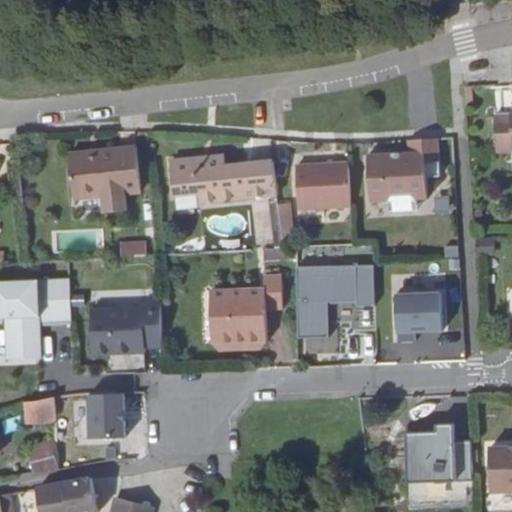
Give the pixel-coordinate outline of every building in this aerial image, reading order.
[(511,14),(511,0),(468,4),(469,18),(511,14)] [(511,108),(510,109),(510,115),(495,115),(489,115),(492,153),(509,152),(510,161),(507,161),(508,167),(511,170),(511,169),(511,108)] [(442,165),(440,139),(407,140),(408,150),(402,151),(403,161),(390,161),(390,151),(366,153),(370,206),(388,205),(394,196),(414,195),(420,202),(430,202),(428,177),(427,167),(439,166),(442,165)] [(142,192),(137,147),(70,154),(75,199),(102,197),(104,213),(126,211),(125,194),(142,192)] [(403,161),(402,151),(390,151),(390,161),(403,161)] [(202,205),(277,197),(274,163),(226,169),(225,157),(172,163),(175,197),(200,195),(202,205)] [(296,209),(350,208),(349,160),(295,161),(296,209)] [(421,210),(420,202),(414,195),(394,196),(388,205),(389,212),(421,210)] [(272,202),(273,233),(292,232),(291,201),(272,202)] [(118,248),(118,257),(147,256),(147,246),(118,248)] [(298,256),(297,247),(266,249),(266,257),(298,256)] [(375,301),(373,264),(295,268),(299,340),(329,339),(330,302),(375,301)] [(267,310),(284,310),(283,277),(265,277),(266,290),(211,291),(213,344),(219,351),(226,351),(232,343),(249,343),(255,350),(263,349),(268,342),(267,310)] [(440,290),(397,290),(397,331),(445,328),(440,290)] [(73,291),(0,294),(0,331),(9,331),(10,363),(45,361),(44,338),(75,337),(73,291)] [(138,351),(165,350),(163,306),(144,306),(144,311),(93,313),(95,358),(138,356),(138,351)] [(357,354),(373,355),(374,328),(358,327),(357,354)] [(232,343),(226,351),(255,350),(249,343),(232,343)] [(126,438),(122,397),(84,396),(89,439),(126,438)] [(60,425),(59,402),(30,406),(33,428),(60,425)] [(437,432),(406,434),(408,483),(457,481),(457,479),(455,441),(454,424),(437,424),(437,432)] [(472,440),(455,441),(457,479),(473,479),(472,440)] [(61,472),(60,443),(38,449),(38,476),(61,472)] [(511,444),(493,446),(496,490),(511,488),(511,444)] [(99,511),(94,481),(40,491),(43,511),(99,511)] [(15,511),(12,495),(2,497),(4,511),(15,511)] [(116,511),(155,511),(157,509),(121,500),(116,511)]
